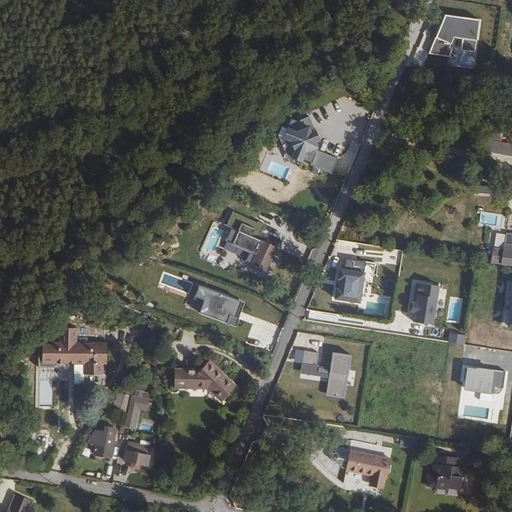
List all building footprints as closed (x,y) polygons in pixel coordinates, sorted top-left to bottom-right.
[(331,174),(337,159),(318,151),(309,127),(313,125),(309,116),(300,119),(304,129),(295,131),(287,127),(283,136),(290,139),(294,150),(291,156),(300,160),(301,157),(310,161),(309,164),(331,174)] [(283,136),(287,127),(283,125),(279,135),(289,160),(298,164),(300,160),(291,156),(294,150),(290,139),(283,136)] [(272,267),(279,270),(285,251),(266,243),(272,230),(263,227),(262,228),(242,220),(238,231),(243,233),(238,245),(263,256),(258,267),(270,272),(272,267)] [(491,263),(511,265),(511,244),(504,244),(503,250),(493,248),(491,263)] [(360,302),(366,261),(347,258),(345,267),(338,266),(333,298),(360,302)] [(511,276),(511,267),(492,265),(491,273),(511,276)] [(412,280),(407,322),(435,325),(439,282),(412,280)] [(236,323),(243,298),(199,285),(195,295),(204,297),(200,312),(236,323)] [(495,313),(511,317),(511,316),(511,288),(502,286),(495,313)] [(234,328),(245,332),(252,316),(241,312),(234,328)] [(149,322),(146,332),(154,334),(157,324),(149,322)] [(103,363),(107,363),(107,343),(77,343),(77,328),(60,328),(61,342),(61,364),(85,363),(85,374),(103,374),(103,363)] [(463,343),(464,334),(449,332),(448,341),(463,343)] [(470,345),(483,347),(485,336),(471,334),(470,345)] [(61,364),(61,342),(53,342),(52,345),(39,345),(39,367),(53,367),(53,364),(61,364)] [(294,361),(317,363),(318,350),(295,349),(294,361)] [(346,385),(353,386),(356,371),(348,369),(351,354),(334,351),(326,394),(344,397),(346,385)] [(176,371),(176,386),(209,387),(221,398),(233,385),(220,374),(219,375),(215,371),(216,370),(209,363),(201,372),(176,371)] [(301,363),(300,378),(329,379),(329,364),(301,363)] [(495,385),(502,386),(505,370),(467,365),(464,389),(494,393),(495,385)] [(137,391),(144,392),(148,378),(141,376),(137,391)] [(221,398),(223,400),(235,387),(233,385),(221,398)] [(131,394),(118,391),(113,406),(127,413),(128,409),(131,394)] [(128,409),(129,409),(136,411),(137,406),(145,407),(147,399),(134,395),(131,394),(128,409)] [(129,409),(126,424),(133,425),(136,411),(129,409)] [(97,443),(95,454),(110,457),(116,429),(105,426),(104,432),(94,430),(87,441),(97,443)] [(399,445),(416,448),(418,437),(401,434),(399,445)] [(127,443),(124,460),(132,462),(139,463),(147,465),(149,455),(139,453),(140,450),(137,449),(138,445),(127,443)] [(347,467),(348,461),(350,452),(340,450),(339,451),(338,451),(337,451),(337,452),(336,452),(335,452),(335,453),(334,453),(333,454),(333,455),(332,456),(332,457),(332,458),(332,459),(332,460),(333,461),(334,462),(334,463),(335,463),(336,463),(336,464),(337,464),(337,465),(347,467)] [(386,478),(390,458),(350,450),(348,461),(347,467),(346,470),(372,475),(370,482),(383,485),(384,478),(386,478)] [(444,460),(434,459),(432,474),(429,474),(427,486),(436,487),(435,487),(447,489),(448,486),(459,488),(461,478),(457,477),(458,467),(443,465),(444,460)] [(466,468),(458,467),(457,477),(464,478),(466,468)] [(27,511),(32,503),(15,495),(9,509),(7,508),(5,511),(27,511)]
